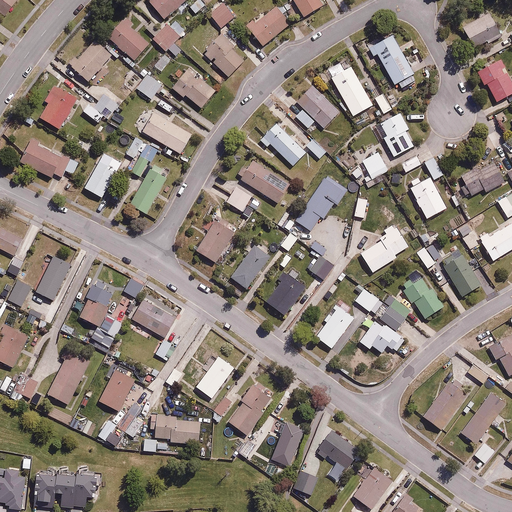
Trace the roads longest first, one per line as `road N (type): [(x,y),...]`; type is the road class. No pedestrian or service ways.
road 1 (residential): [(151,260),(204,161),(262,86),(381,7),(402,4),(421,17),(451,81),(452,115)]
road 2 (residential): [(151,260),(373,420)]
road 3 (residential): [(373,420),(426,356),(511,296)]
road 4 (residential): [(0,187),(151,260)]
road 5 (residential): [(373,420),(480,498),(511,510)]
